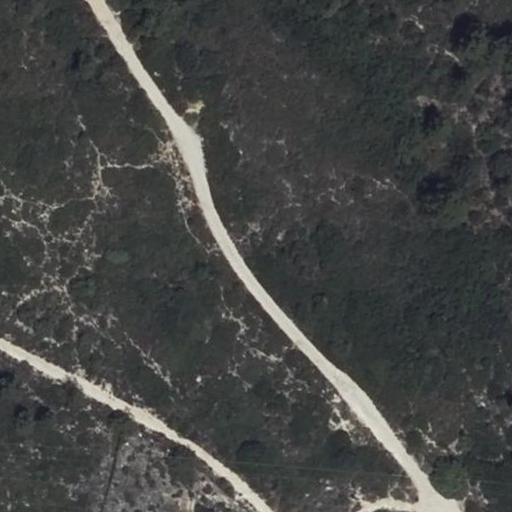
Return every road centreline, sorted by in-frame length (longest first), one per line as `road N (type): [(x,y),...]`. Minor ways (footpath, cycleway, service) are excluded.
road 1 (track): [(466,511),(389,406),(317,343),(233,238),(198,127),(122,40),(111,0)]
road 2 (track): [(292,511),(213,456),(0,353)]
